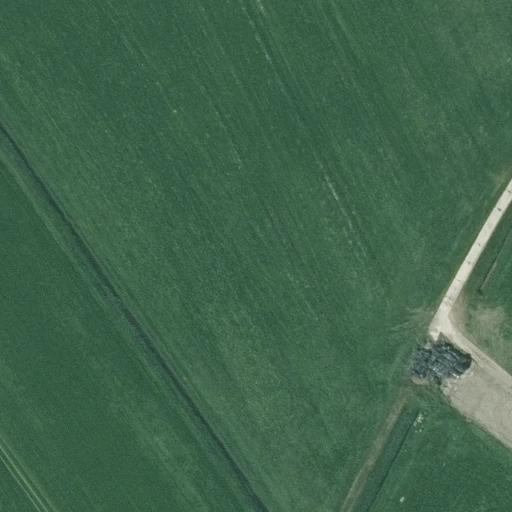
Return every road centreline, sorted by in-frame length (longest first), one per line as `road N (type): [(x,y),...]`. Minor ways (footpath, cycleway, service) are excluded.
road 1 (track): [(511,386),(439,324),(511,194)]
road 2 (track): [(345,511),(439,324)]
